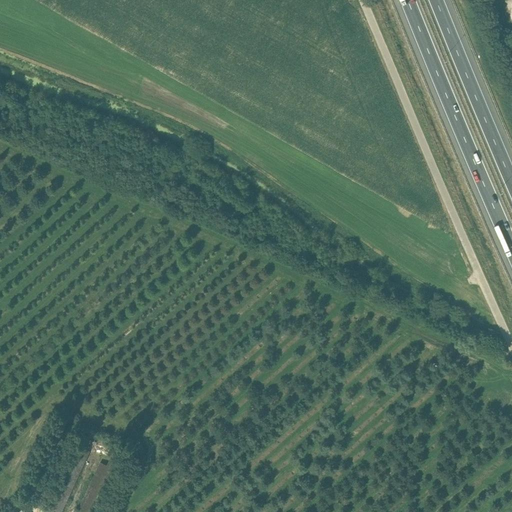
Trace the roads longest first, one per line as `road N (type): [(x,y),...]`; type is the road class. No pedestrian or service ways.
road 1 (unclassified): [(511,347),(364,0)]
road 2 (motorway): [(407,0),(511,245)]
road 3 (motorway): [(511,183),(435,0)]
